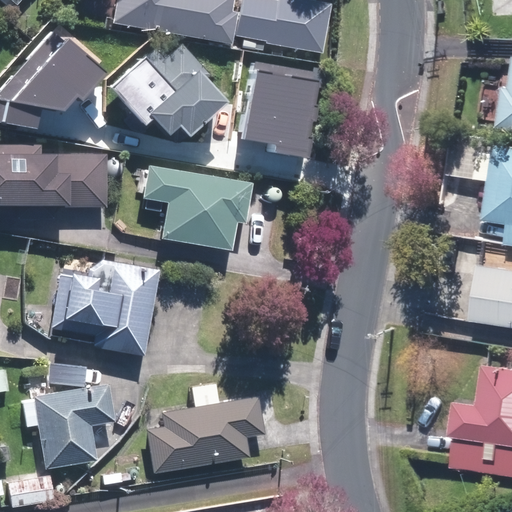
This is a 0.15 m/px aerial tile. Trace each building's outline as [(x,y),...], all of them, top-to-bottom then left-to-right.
[(112,0),(108,24),(226,45),(234,0),(112,0)] [(236,0),(231,37),(262,42),(262,45),(319,54),(327,5),(298,0),(272,0),(272,1),(263,0),(236,0)] [(66,42),(53,31),(0,92),(0,122),(38,129),(43,107),(65,112),(78,98),(82,102),(107,72),(69,40),(66,42)] [(183,43),(167,57),(160,49),(116,89),(148,124),(154,117),(170,135),(180,126),(189,137),(229,101),(208,78),(211,75),(183,43)] [(324,72),(256,60),(243,139),(276,144),(275,151),(310,157),(324,72)] [(511,88),(505,87),(499,128),(511,130),(511,88)] [(102,155),(37,155),(37,146),(0,145),(0,220),(47,220),(47,207),(102,208),(102,155)] [(485,219),(510,223),(507,245),(511,245),(511,148),(496,146),(494,154),(482,152),(478,179),(491,181),(485,219)] [(225,251),(230,223),(238,224),(245,184),(142,166),(137,199),(162,203),(156,239),(225,251)] [(55,274),(46,328),(90,335),(88,348),(138,357),(153,270),(96,261),(84,270),(83,278),(55,274)] [(511,269),(481,265),(472,321),(511,327),(511,269)] [(39,366),(39,385),(80,386),(81,368),(39,366)] [(457,402),(452,437),(456,437),(452,467),(511,475),(511,369),(485,366),(480,405),(457,402)] [(109,422),(103,385),(29,396),(40,470),(92,462),(87,426),(109,422)] [(157,413),(159,427),(142,430),(149,474),(246,457),(242,438),(260,435),(254,396),(157,413)] [(4,484),(8,508),(49,501),(45,477),(4,484)]
